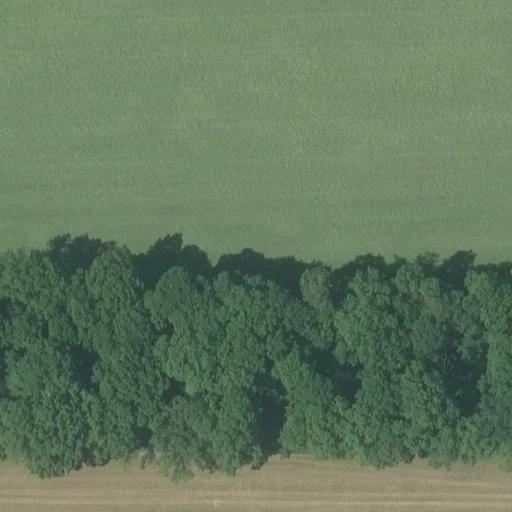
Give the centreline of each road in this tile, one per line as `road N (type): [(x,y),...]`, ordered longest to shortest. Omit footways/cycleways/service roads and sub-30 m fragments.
road 1 (track): [(0,301),(213,283),(511,275)]
road 2 (track): [(0,437),(511,451)]
